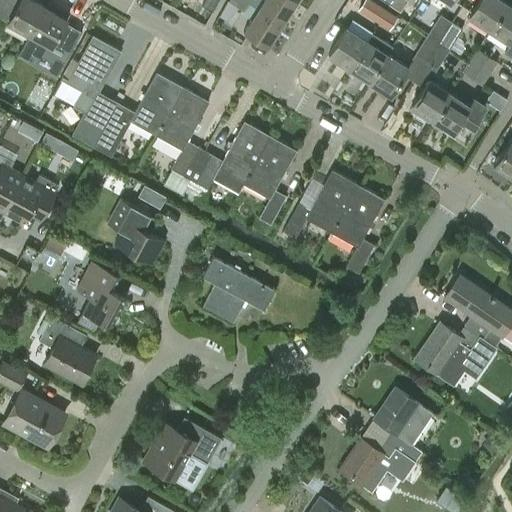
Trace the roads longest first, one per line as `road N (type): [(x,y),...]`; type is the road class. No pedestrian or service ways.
road 1 (residential): [(343,369),(246,376),(174,339),(91,479),(64,496),(0,464)]
road 2 (residential): [(343,369),(458,193)]
road 3 (residential): [(458,193),(279,96)]
road 4 (residential): [(279,96),(124,0)]
road 5 (residential): [(242,511),(343,369)]
